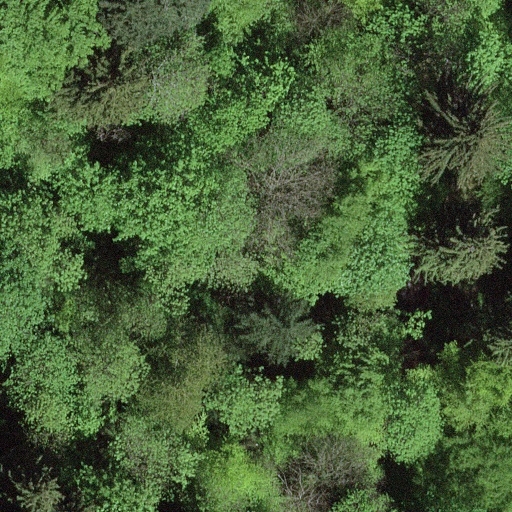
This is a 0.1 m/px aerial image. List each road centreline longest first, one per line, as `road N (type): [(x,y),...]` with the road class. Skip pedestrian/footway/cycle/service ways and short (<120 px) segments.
road 1 (track): [(357,511),(394,425),(470,70),(469,0)]
road 2 (track): [(0,427),(90,511)]
